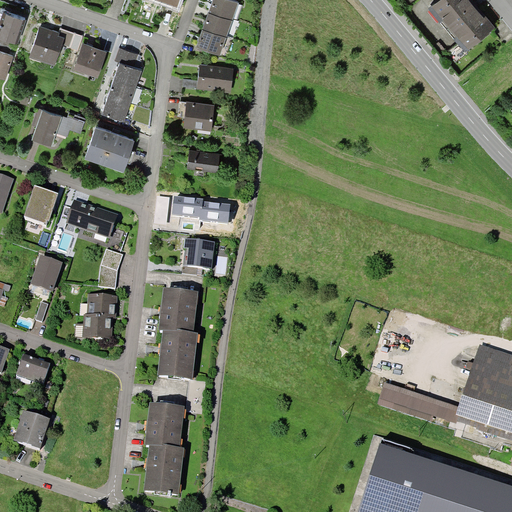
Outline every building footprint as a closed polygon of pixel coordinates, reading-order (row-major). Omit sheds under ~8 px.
[(182,0),(147,0),(179,10),(182,0)] [(243,0),(242,0),(217,0),(201,50),(224,57),(243,0)] [(431,0),(430,2),(466,44),(493,22),(474,0),(431,0)] [(28,18),(5,9),(0,23),(0,35),(19,42),(28,18)] [(72,36),(40,25),(29,56),(61,68),(72,36)] [(111,53),(84,43),(74,68),(102,79),(111,53)] [(148,56),(119,46),(115,57),(144,67),(148,56)] [(16,56),(0,50),(0,74),(8,78),(16,56)] [(145,72),(120,63),(102,113),(127,122),(145,72)] [(236,69),(201,67),(199,90),(235,92),(236,69)] [(218,104),(186,102),(184,127),(216,129),(218,104)] [(67,115),(44,106),(32,139),(55,147),(67,115)] [(139,140),(97,125),(86,155),(129,170),(139,140)] [(224,153),(191,150),(189,170),(223,173),(224,153)] [(18,182),(0,175),(0,216),(5,218),(18,182)] [(65,199),(39,190),(28,221),(54,230),(65,199)] [(203,199),(174,196),(172,214),(199,217),(200,208),(202,208),(203,201),(203,199)] [(230,204),(203,201),(202,208),(200,208),(199,217),(199,219),(228,222),(230,204)] [(118,217),(77,202),(68,226),(110,240),(118,217)] [(220,245),(186,242),(183,272),(217,276),(220,245)] [(125,257),(110,251),(101,267),(101,288),(118,291),(119,275),(125,257)] [(62,266),(44,260),(35,286),(53,293),(62,266)] [(204,295),(166,291),(162,333),(165,333),(200,336),(204,295)] [(119,299),(85,298),(84,342),(118,343),(119,299)] [(48,304),(41,302),(36,319),(43,321),(48,304)] [(195,383),(200,336),(165,333),(161,379),(195,383)] [(511,353),(482,345),(458,432),(511,447),(511,353)] [(11,353),(0,349),(0,374),(3,376),(11,353)] [(57,370),(25,358),(17,380),(49,391),(57,370)] [(457,408),(388,385),(380,407),(450,430),(457,408)] [(185,410),(154,407),(150,448),(181,451),(185,410)] [(52,425),(26,416),(16,443),(42,452),(52,425)] [(511,511),(511,484),(382,444),(360,511),(511,511)] [(183,498),(188,452),(152,449),(147,494),(183,498)]
